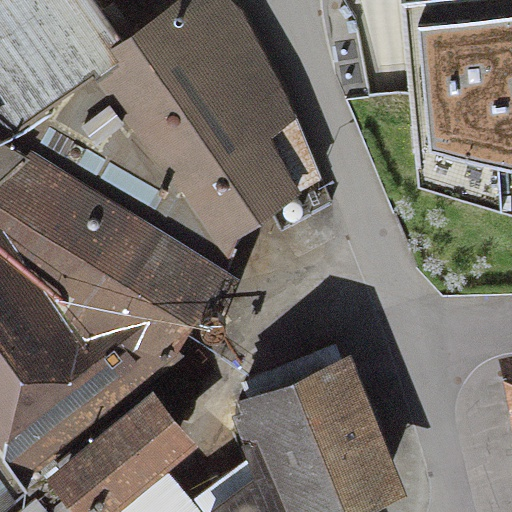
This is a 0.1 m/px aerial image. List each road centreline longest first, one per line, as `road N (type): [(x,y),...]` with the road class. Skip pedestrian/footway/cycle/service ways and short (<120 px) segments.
road 1 (residential): [(282,0),(418,340)]
road 2 (residential): [(418,340),(459,511)]
